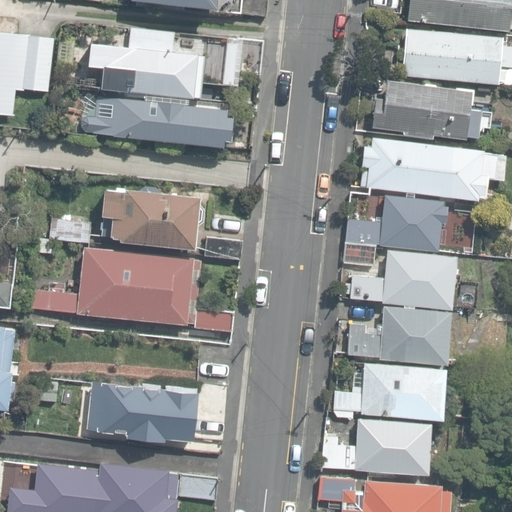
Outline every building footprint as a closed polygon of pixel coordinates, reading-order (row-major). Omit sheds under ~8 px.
[(509,0),(405,0),(404,20),(506,30),(509,0)] [(0,111),(13,112),(16,87),(54,91),(60,33),(0,25),(0,111)] [(501,35),(404,27),(399,76),(502,82),(504,66),(511,65),(511,44),(501,44),(501,35)] [(201,57),(172,55),(174,32),(129,28),(127,46),(88,42),(86,68),(105,69),(104,86),(198,94),(201,57)] [(480,88),(374,79),(370,128),(476,137),(480,88)] [(228,108),(86,94),(82,131),(224,146),(228,108)] [(475,145),(361,133),(356,185),(469,196),(471,191),(479,192),(480,170),(474,168),(475,145)] [(196,194),(107,187),(100,238),(192,245),(196,194)] [(440,197),(376,191),(372,239),(435,245),(440,197)] [(448,249),(379,243),(377,273),(343,270),(341,295),(444,303),(448,249)] [(197,252),(85,245),(81,310),(192,318),(197,252)] [(0,302),(10,303),(12,283),(0,279),(0,302)] [(444,307),(375,301),(373,327),(360,326),(360,320),(343,318),(340,352),(439,361),(444,307)] [(18,323),(0,320),(0,401),(10,403),(18,323)] [(354,386),(340,385),(339,409),(435,414),(438,363),(356,358),(354,386)] [(196,384),(90,375),(86,434),(191,443),(196,384)] [(336,432),(323,431),(321,463),(425,468),(427,416),(353,413),(352,441),(335,440),(336,432)] [(95,468),(36,461),(33,487),(8,485),(5,511),(167,511),(172,468),(96,460),(95,468)] [(354,485),(341,485),(339,511),(438,511),(440,477),(355,473),(354,485)]
